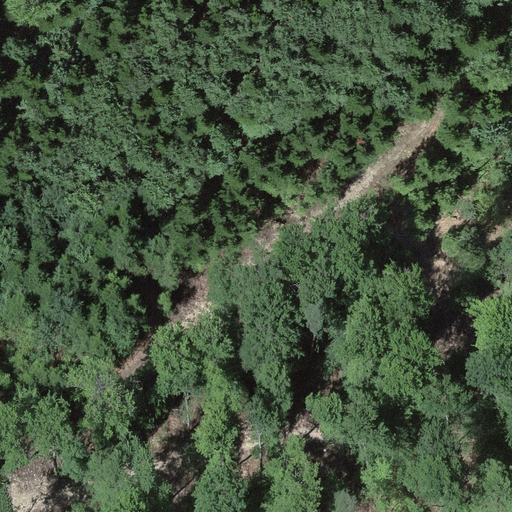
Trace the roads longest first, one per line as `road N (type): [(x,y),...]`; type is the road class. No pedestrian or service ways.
road 1 (track): [(511,19),(384,168),(286,238),(0,507)]
road 2 (track): [(511,391),(162,462),(3,511)]
road 3 (track): [(370,415),(511,329)]
